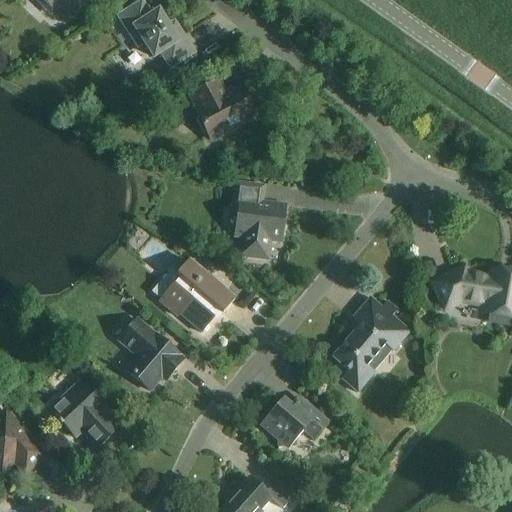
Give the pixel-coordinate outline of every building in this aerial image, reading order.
[(35,0),(51,14),(60,4),(75,18),(92,0),(35,0)] [(158,13),(151,18),(141,3),(117,18),(137,49),(144,44),(153,59),(160,55),(170,70),(194,54),(174,24),(167,28),(158,13)] [(239,89),(223,98),(216,84),(191,97),(199,111),(194,113),(209,141),(254,117),(239,89)] [(266,242),(280,243),(284,208),(260,205),(262,189),(236,186),(233,206),(239,207),(235,238),(242,239),(240,258),(264,261),(266,242)] [(139,243),(161,255),(172,234),(150,222),(139,243)] [(222,316),(234,302),(188,263),(177,276),(171,270),(151,294),(160,302),(159,303),(177,318),(179,316),(201,335),(219,313),(222,316)] [(511,274),(492,271),(491,279),(466,275),(464,270),(432,285),(444,311),(461,303),(485,308),(484,315),(511,319),(511,274)] [(384,347),(392,354),(409,334),(370,300),(352,320),(360,326),(332,359),(347,373),(341,380),(357,394),(374,374),(367,368),(384,347)] [(179,357),(155,336),(154,337),(136,322),(118,342),(136,358),(125,372),(149,393),(161,379),(165,382),(183,361),(179,358),(179,357)] [(81,433),(97,450),(120,429),(103,411),(107,408),(83,382),(49,413),(74,439),(81,433)] [(313,440),(327,425),(298,399),(290,408),(282,402),(261,427),(287,450),(303,431),(313,440)] [(32,466),(42,457),(5,415),(0,419),(0,470),(1,472),(21,454),(32,466)] [(276,482),(265,494),(249,479),(218,511),(259,511),(271,500),(282,510),(293,498),(276,482)]
